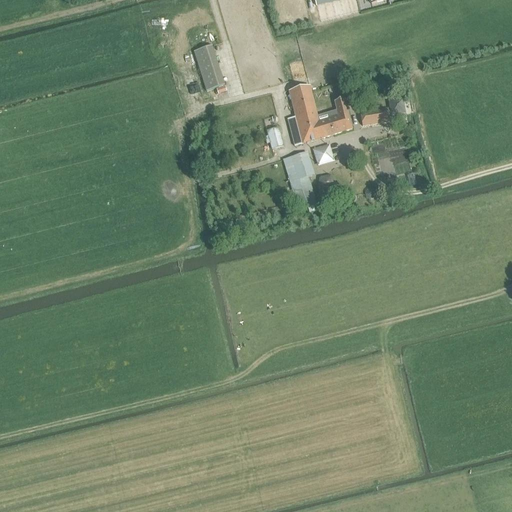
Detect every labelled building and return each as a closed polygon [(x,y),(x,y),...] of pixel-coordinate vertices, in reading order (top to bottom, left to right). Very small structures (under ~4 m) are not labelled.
[(279,31),(309,23),(304,5),(275,13),(279,31)] [(193,54),(206,93),(223,88),(211,48),(193,54)] [(296,120),(287,122),(295,148),(352,131),(344,101),(335,103),(337,112),(317,118),(308,88),(288,94),(296,120)] [(371,89),(354,92),(356,101),(373,98),(371,89)] [(388,110),(360,113),(362,126),(390,122),(389,116),(390,116),(390,117),(406,115),(403,100),(388,102),(390,112),(388,112),(388,110)] [(284,147),(279,128),(266,132),(271,151),(284,147)] [(318,168),(335,163),(329,146),(313,151),(318,168)] [(283,161),(289,184),(298,213),(317,207),(309,178),(311,177),(305,155),(283,161)] [(414,174),(407,176),(411,188),(417,186),(414,174)] [(319,178),(318,189),(319,191),(327,195),(331,194),(337,187),(337,185),(332,177),(330,176),(321,178),(319,178)] [(366,194),(366,195),(366,196),(366,197),(367,198),(367,199),(368,199),(369,199),(369,200),(370,200),(371,200),(372,200),(372,199),(373,199),(374,199),(374,198),(375,197),(375,196),(376,195),(375,194),(375,193),(375,192),(374,192),(374,191),(373,191),(373,190),(372,190),(371,190),(370,190),(369,190),(368,190),(368,191),(367,191),(367,192),(366,192),(366,193),(366,194)]
